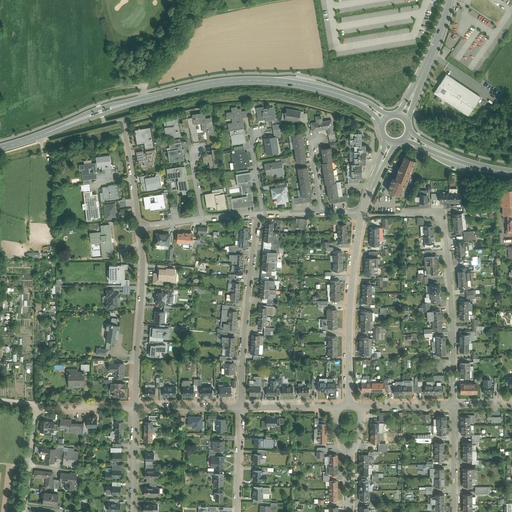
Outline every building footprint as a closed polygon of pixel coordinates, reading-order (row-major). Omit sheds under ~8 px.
[(446,74),(434,93),(468,116),(473,108),(472,107),(473,106),(474,107),(481,97),(446,74)] [(241,109),(237,109),(237,107),(233,108),(233,112),(228,113),(229,118),(232,117),(233,123),(230,124),(231,130),(244,128),(242,115),(244,114),(244,111),(241,112),(241,109)] [(273,107),(263,109),(263,107),(258,108),(260,120),(265,119),(266,121),(275,120),(273,107)] [(301,112),(286,110),(286,112),(285,112),(284,113),(286,113),(285,119),(299,122),(299,121),(300,114),(301,112)] [(204,113),(193,115),(193,118),(194,123),(202,122),(203,131),(208,131),(209,131),(209,130),(213,130),(211,118),(205,119),(204,113)] [(307,113),(300,114),(299,121),(302,122),(308,121),(307,113)] [(322,121),(321,117),(319,117),(319,116),(316,117),(317,122),(311,123),(312,127),(312,131),(328,129),(329,135),(333,134),(332,128),(333,128),(332,120),(322,121)] [(177,119),(166,121),(167,127),(165,127),(166,133),(169,133),(170,138),(180,136),(179,125),(178,125),(177,119)] [(150,127),(135,130),(137,145),(145,144),(152,142),(150,127)] [(231,130),(230,131),(231,135),(233,134),(234,140),(232,140),(233,145),(245,143),(244,137),(243,133),(244,133),(244,128),(231,130)] [(294,134),(292,134),(293,142),(303,140),(302,133),(300,133),(294,134)] [(274,137),(265,139),(266,146),(267,146),(268,154),(278,153),(275,137),(274,137)] [(303,140),(293,142),(294,149),(304,147),(303,140)] [(173,144),(169,144),(170,151),(168,151),(169,157),(172,156),(173,161),(184,160),(182,149),(181,143),(180,143),(173,144)] [(304,147),(294,149),(296,156),(305,154),(304,147)] [(331,147),(321,149),(322,156),(332,155),(331,147)] [(216,148),(212,149),(213,154),(204,156),(205,158),(204,158),(204,162),(210,161),(211,164),(210,164),(211,168),(219,166),(217,152),(216,148)] [(146,153),(143,153),(143,151),(136,152),(138,160),(139,159),(139,162),(141,162),(141,163),(144,163),(144,164),(143,164),(144,165),(144,166),(146,166),(147,166),(147,167),(150,166),(150,167),(153,166),(153,161),(154,161),(153,157),(154,157),(154,153),(155,153),(154,149),(153,149),(146,150),(145,151),(146,153)] [(245,153),(235,154),(232,154),(234,163),(234,164),(235,169),(250,166),(247,152),(245,153)] [(305,154),(296,156),(297,163),(299,162),(305,161),(307,161),(305,154)] [(332,155),(322,156),(323,163),(324,163),(332,162),(333,162),(332,155)] [(416,161),(404,156),(399,168),(398,168),(397,170),(398,171),(395,179),(406,184),(407,184),(416,161)] [(110,160),(96,162),(96,163),(97,167),(102,166),(103,172),(97,173),(98,178),(107,176),(107,179),(113,178),(113,172),(112,172),(110,160)] [(281,161),(267,163),(268,168),(266,169),(267,174),(277,172),(277,176),(283,175),(281,161)] [(332,162),(324,163),(323,163),(322,163),(323,170),(333,169),(332,162)] [(86,164),(81,164),(82,169),(84,169),(85,172),(83,172),(84,179),(83,179),(84,184),(89,184),(89,179),(90,178),(90,179),(98,178),(97,173),(97,167),(96,163),(91,163),(86,164)] [(185,167),(181,167),(167,169),(169,178),(178,176),(178,181),(178,182),(179,191),(189,189),(185,167)] [(300,168),(298,168),(299,176),(309,174),(307,167),(306,167),(300,168)] [(333,169),(323,170),(324,177),(334,176),(333,169)] [(237,175),(238,183),(241,182),(243,193),(246,193),(252,192),(253,192),(251,181),(252,180),(251,173),(248,173),(237,175)] [(309,174),(299,176),(300,182),(310,181),(309,174)] [(159,176),(146,178),(146,182),(142,183),(142,186),(143,186),(144,190),(161,187),(161,185),(161,184),(160,178),(159,176)] [(334,176),(324,177),(325,184),(326,184),(335,182),(334,176)] [(395,179),(393,178),(391,182),(390,183),(391,184),(390,186),(389,185),(389,187),(388,191),(401,196),(406,184),(395,179)] [(310,181),(300,182),(301,189),(311,188),(310,181)] [(335,182),(326,184),(327,191),(337,189),(336,182),(335,182)] [(102,187),(104,199),(116,198),(114,185),(108,186),(102,187)] [(278,188),(272,189),(273,196),(277,195),(278,202),(288,201),(285,187),(278,188)] [(311,188),(301,189),(302,197),(303,197),(305,196),(308,196),(311,195),(312,195),(311,188)] [(337,189),(327,191),(329,198),(330,198),(333,197),(335,197),(338,196),(337,189)] [(457,189),(449,189),(449,194),(449,202),(460,202),(460,198),(461,198),(461,196),(460,197),(460,193),(457,193),(457,189)] [(511,190),(510,190),(509,190),(502,191),(502,190),(501,190),(501,191),(501,196),(501,200),(501,201),(501,205),(501,206),(502,206),(503,206),(503,215),(511,214),(511,190)] [(90,191),(84,192),(85,203),(86,203),(87,209),(86,209),(87,221),(92,220),(92,217),(93,217),(93,218),(99,218),(98,206),(97,207),(97,201),(98,201),(97,194),(93,195),(93,196),(91,196),(90,191)] [(164,194),(157,195),(158,202),(151,203),(149,196),(144,197),(146,208),(151,207),(151,209),(165,207),(163,199),(169,198),(168,192),(164,193),(164,194)] [(213,194),(206,195),(207,206),(217,204),(218,209),(226,208),(224,194),(223,192),(217,193),(213,194)] [(232,199),(231,199),(233,207),(233,208),(242,206),(242,207),(254,205),(253,200),(252,192),(246,193),(247,194),(248,197),(242,198),(242,197),(232,199)] [(449,194),(440,194),(440,202),(449,202),(449,194)] [(104,205),(106,219),(114,218),(114,216),(117,216),(115,204),(104,205)] [(177,206),(170,207),(171,214),(179,213),(177,206)] [(461,214),(452,214),(453,223),(462,223),(461,214)] [(511,214),(503,215),(504,215),(507,215),(508,231),(511,231),(511,214)] [(307,220),(296,219),(295,230),(305,231),(307,220)] [(273,223),(265,223),(265,232),(273,233),(273,223)] [(462,223),(453,223),(454,232),(463,231),(462,223)] [(106,225),(101,226),(102,232),(90,233),(90,238),(91,238),(91,237),(92,237),(92,242),(101,241),(103,256),(107,255),(108,256),(113,256),(109,225),(107,225),(107,224),(106,224),(106,225)] [(347,233),(346,224),(338,224),(338,233),(347,233)] [(432,224),(427,224),(427,226),(424,226),(425,235),(433,234),(432,226),(432,224)] [(244,225),(244,227),(240,227),(240,230),(235,230),(235,236),(240,237),(248,237),(249,228),(247,227),(247,225),(244,225)] [(379,237),(379,228),(370,228),(370,237),(379,237)] [(273,233),(265,232),(264,241),(271,242),(271,243),(278,244),(279,233),(273,233)] [(170,234),(156,233),(156,237),(155,237),(155,240),(156,240),(155,244),(169,245),(170,234)] [(193,234),(183,233),(182,241),(192,242),(193,242),(193,240),(193,234)] [(347,233),(338,233),(338,242),(347,242),(347,233)] [(433,234),(425,235),(425,244),(434,243),(433,234)] [(248,237),(240,237),(239,246),(247,247),(248,237)] [(379,237),(370,237),(370,245),(379,245),(379,237)] [(464,241),(460,242),(459,240),(455,240),(455,242),(456,251),(465,250),(469,250),(468,242),(464,242),(464,241)] [(465,250),(456,251),(457,260),(466,259),(465,250)] [(271,252),(263,251),(263,260),(277,261),(277,252),(271,252)] [(342,252),(333,252),(333,255),(334,255),(334,261),(342,261),(342,252)] [(236,254),(231,254),(231,255),(231,259),(230,259),(230,260),(232,260),(232,263),(235,264),(243,264),(244,255),(236,254)] [(432,255),(428,255),(428,257),(425,257),(425,265),(428,265),(429,265),(437,265),(436,254),(432,255)] [(378,257),(369,258),(369,256),(365,256),(365,258),(365,266),(378,266),(378,257)] [(277,261),(263,260),(262,270),(266,270),(270,270),(271,270),(276,271),(277,261)] [(342,261),(334,261),(334,267),(333,267),(333,271),(342,271),(342,261)] [(243,264),(235,264),(234,273),(238,273),(238,275),(241,275),(241,274),(243,274),(243,264)] [(118,265),(109,265),(109,280),(118,280),(118,276),(120,276),(119,268),(118,268),(118,265)] [(175,269),(167,268),(167,265),(158,265),(158,270),(160,270),(159,274),(154,273),(153,283),(163,284),(163,280),(174,281),(175,269)] [(425,265),(424,266),(425,274),(429,274),(438,273),(437,265),(429,265),(428,265),(425,265)] [(378,266),(365,266),(365,275),(374,275),(374,271),(378,271),(378,266)] [(466,268),(460,269),(460,271),(458,271),(458,280),(467,279),(472,279),(472,273),(467,273),(466,268)] [(269,280),(261,279),(261,288),(268,289),(276,290),(276,288),(276,287),(276,285),(274,285),(274,280),(273,280),(273,279),(269,278),(269,280)] [(50,293),(60,293),(60,286),(59,286),(59,279),(55,279),(55,285),(52,285),(52,287),(50,287),(50,293)] [(467,279),(458,280),(459,289),(468,288),(467,279)] [(339,280),(330,280),(330,284),(331,284),(331,290),(339,290),(339,280)] [(236,283),(232,282),(232,283),(232,291),(239,292),(240,283),(236,283)] [(437,282),(434,282),(434,284),(430,284),(431,293),(439,293),(439,284),(438,284),(437,282)] [(371,285),(363,285),(363,294),(371,294),(371,285)] [(113,290),(107,290),(107,296),(109,296),(109,302),(107,302),(107,308),(113,308),(113,306),(119,306),(119,301),(120,301),(120,296),(119,296),(118,293),(123,293),(123,288),(113,289),(113,290)] [(268,289),(261,288),(260,298),(262,298),(267,298),(267,299),(273,300),(275,300),(276,294),(276,290),(268,289)] [(160,291),(157,290),(157,291),(156,294),(157,294),(156,295),(155,295),(155,299),(156,299),(156,300),(156,303),(167,304),(167,303),(168,303),(173,303),(173,295),(168,295),(168,292),(168,291),(160,291)] [(339,290),(331,290),(331,296),(330,296),(330,300),(335,300),(335,301),(338,301),(338,300),(340,300),(339,290)] [(239,292),(232,291),(231,295),(227,294),(226,300),(231,300),(231,301),(234,301),(233,303),(234,303),(237,303),(237,301),(239,301),(239,292)] [(439,293),(431,293),(431,297),(425,297),(425,302),(431,302),(440,302),(439,293)] [(371,294),(363,294),(363,303),(371,303),(371,294)] [(468,301),(460,301),(460,310),(468,310),(472,310),(472,303),(468,303),(468,301)] [(267,306),(260,305),(260,306),(261,306),(261,307),(259,307),(259,316),(266,317),(267,314),(273,314),(273,307),(272,307),(267,307),(267,306)] [(337,309),(328,309),(328,313),(329,313),(329,319),(337,319),(337,309)] [(439,309),(436,309),(436,311),(432,311),(432,320),(441,319),(440,311),(439,311),(439,309)] [(235,310),(229,310),(222,310),(221,319),(225,319),(236,320),(237,311),(235,310)] [(369,312),(370,311),(366,311),(366,310),(361,310),(361,311),(361,320),(369,320),(374,320),(374,312),(369,312)] [(468,310),(460,310),(460,319),(468,319),(474,319),(474,314),(468,314),(468,310)] [(161,312),(156,311),(155,321),(164,322),(165,312),(161,312)] [(259,316),(258,316),(258,326),(266,326),(270,326),(270,321),(266,321),(266,317),(259,316)] [(236,320),(225,319),(224,328),(228,328),(228,329),(231,329),(231,330),(233,330),(233,329),(236,329),(236,320)] [(329,319),(323,319),(323,328),(337,328),(337,319),(329,319)] [(432,320),(433,329),(442,328),(441,319),(432,320)] [(369,320),(361,320),(361,329),(370,329),(369,320)] [(119,326),(107,324),(106,330),(109,331),(108,336),(110,337),(110,341),(117,342),(119,326)] [(159,328),(153,327),(153,331),(150,331),(150,335),(152,335),(152,336),(157,337),(168,338),(169,329),(165,328),(159,328)] [(231,337),(227,337),(228,333),(220,333),(217,332),(217,336),(223,337),(222,341),(227,341),(226,346),(234,347),(235,338),(233,337),(233,336),(231,336),(231,337)] [(258,334),(253,334),(253,335),(252,335),(251,344),(259,345),(260,335),(258,335),(258,334)] [(468,339),(468,334),(461,334),(460,334),(460,342),(468,342),(468,339)] [(444,335),(440,335),(441,337),(435,337),(435,341),(436,340),(437,346),(445,346),(445,337),(444,337),(444,335)] [(368,339),(368,337),(364,337),(364,336),(360,336),(360,337),(359,337),(360,346),(372,346),(371,339),(368,339)] [(337,337),(328,337),(328,340),(329,340),(329,346),(337,346),(337,337)] [(156,345),(158,345),(158,341),(157,341),(149,340),(149,350),(150,350),(151,345),(156,346),(156,345)] [(468,342),(460,342),(460,351),(468,351),(468,342)] [(251,344),(251,354),(259,354),(259,345),(251,344)] [(156,346),(151,345),(150,350),(150,355),(155,355),(156,351),(162,351),(166,351),(166,346),(158,345),(156,345),(156,346)] [(234,347),(226,346),(226,355),(233,356),(234,347)] [(337,346),(329,346),(329,352),(328,352),(328,356),(337,356),(337,346)] [(372,346),(360,346),(360,355),(368,355),(372,355),(372,353),(372,346)] [(445,346),(437,346),(432,346),(432,351),(437,351),(437,354),(437,355),(440,355),(440,356),(442,356),(442,355),(445,354),(445,346)] [(232,363),(226,363),(226,367),(225,367),(225,374),(234,374),(234,363),(232,363)] [(118,364),(113,364),(113,370),(114,371),(115,371),(115,377),(123,377),(123,369),(124,369),(124,366),(123,366),(123,364),(118,364)] [(83,373),(78,373),(78,370),(69,370),(69,381),(72,381),(72,385),(84,385),(84,372),(83,372),(83,373)] [(256,386),(250,386),(250,395),(261,395),(261,387),(261,377),(254,377),(254,380),(254,381),(254,384),(256,384),(256,386)] [(367,379),(367,382),(362,382),(362,391),(370,391),(370,382),(371,382),(371,379),(367,379)] [(491,380),(484,380),(484,384),(484,394),(488,394),(488,393),(494,393),(493,388),(495,388),(495,387),(495,384),(493,384),(491,384),(491,380)] [(190,386),(190,381),(183,381),(182,383),(182,385),(183,386),(183,396),(194,396),(193,386),(190,386)] [(413,393),(413,381),(403,381),(403,382),(403,394),(412,394),(412,393),(413,393)] [(318,386),(316,386),(316,388),(318,388),(318,391),(327,391),(327,382),(318,382),(318,386)] [(333,382),(327,382),(327,391),(336,391),(336,382),(333,382)] [(371,382),(370,382),(370,391),(379,391),(384,391),(384,390),(384,382),(379,382),(371,382)] [(395,386),(391,386),(392,392),(394,392),(394,394),(403,394),(403,382),(395,382),(395,386)] [(439,382),(433,382),(433,386),(433,394),(442,394),(442,391),(444,391),(444,385),(441,386),(441,382),(439,382)] [(124,384),(111,384),(111,388),(110,388),(110,390),(111,390),(111,391),(114,391),(114,396),(124,396),(124,384)] [(288,384),(283,384),(283,388),(283,395),(293,395),(293,387),(288,387),(288,384)] [(475,384),(461,384),(461,394),(477,394),(477,384),(475,384)] [(276,395),(276,386),(267,386),(267,395),(276,395)] [(309,395),(309,386),(299,387),(299,393),(299,395),(309,395)] [(433,386),(424,386),(424,394),(433,394),(433,386)] [(155,388),(145,387),(145,396),(155,396),(155,388)] [(176,387),(163,387),(163,391),(164,396),(176,396),(176,387)] [(212,396),(212,387),(202,387),(202,391),(200,391),(200,395),(202,395),(202,396),(212,396)] [(231,387),(220,387),(220,396),(231,396),(231,387)] [(446,416),(437,416),(437,419),(433,419),(433,425),(446,425),(446,416)] [(466,416),(461,416),(461,425),(470,425),(470,423),(470,416),(466,416)] [(97,417),(87,417),(87,427),(96,427),(97,417)] [(197,417),(189,417),(189,421),(188,422),(188,424),(188,426),(195,426),(195,428),(202,428),(202,422),(202,417),(197,417)] [(277,417),(266,417),(266,421),(262,421),(262,428),(267,427),(267,425),(273,425),(273,426),(275,426),(275,431),(280,431),(280,425),(277,426),(277,417)] [(72,420),(61,419),(60,427),(67,428),(66,432),(74,433),(74,431),(77,431),(78,424),(71,423),(72,420)] [(225,420),(217,420),(217,431),(225,431),(225,420)] [(48,421),(41,421),(40,432),(47,432),(48,431),(53,432),(54,424),(54,422),(48,422),(48,421)] [(124,422),(116,421),(116,431),(124,431),(124,422)] [(325,421),(319,421),(319,423),(318,423),(318,424),(318,428),(315,428),(315,433),(318,433),(326,433),(327,423),(325,423),(325,421)] [(383,423),(376,423),(376,421),(371,421),(371,423),(371,433),(383,433),(383,423)] [(152,422),(145,422),(144,431),(152,432),(157,432),(157,427),(152,427),(152,422)] [(446,425),(433,425),(434,435),(437,435),(437,434),(446,434),(446,425)] [(470,425),(461,425),(461,434),(470,434),(470,425)] [(124,431),(116,431),(115,441),(123,441),(124,431)] [(326,433),(318,433),(318,442),(321,442),(321,444),(324,444),(324,442),(326,442),(326,433)] [(383,433),(371,433),(371,442),(373,442),(373,444),(376,444),(376,442),(379,442),(379,439),(383,439),(383,433)] [(219,438),(219,440),(213,440),(213,450),(217,450),(224,450),(225,441),(222,441),(222,438),(220,438),(219,438)] [(444,442),(435,442),(435,451),(444,451),(444,442)] [(472,442),(463,442),(463,451),(476,451),(476,444),(472,444),(472,442)] [(55,449),(42,448),(42,450),(41,450),(41,452),(41,454),(46,455),(45,461),(40,461),(45,462),(54,463),(55,456),(55,449)] [(74,449),(68,448),(67,451),(64,450),(64,459),(63,464),(77,466),(78,452),(74,451),(74,449)] [(444,451),(435,451),(435,460),(444,460),(444,451)] [(476,451),(463,451),(463,460),(472,460),(472,458),(476,458),(476,451)] [(257,454),(254,454),(254,462),(265,463),(265,458),(262,458),(262,456),(262,455),(257,454)] [(337,455),(329,455),(329,464),(337,464),(337,455)] [(368,455),(360,455),(360,465),(372,465),(374,464),(374,460),(372,460),(372,456),(368,456),(368,455)] [(217,457),(214,457),(212,457),(211,468),(224,468),(224,466),(224,464),(224,457),(217,457)] [(329,464),(326,464),(326,474),(329,474),(337,474),(337,464),(329,464)] [(372,465),(360,465),(360,474),(368,474),(368,468),(372,468),(372,465)] [(444,468),(435,468),(435,477),(444,477),(444,468)] [(475,468),(463,468),(463,477),(472,477),(475,477),(475,469),(475,468)] [(121,470),(113,469),(113,473),(106,472),(106,478),(111,478),(111,477),(121,477),(121,469),(121,470)] [(53,473),(35,470),(35,476),(47,478),(46,487),(51,488),(52,479),(53,473)] [(262,471),(254,471),(253,480),(262,480),(266,480),(267,475),(262,475),(262,471)] [(73,475),(60,473),(60,481),(69,482),(68,489),(73,490),(74,483),(76,483),(77,474),(73,473),(73,475)] [(223,474),(214,474),(214,486),(223,486),(223,474)] [(444,477),(435,477),(435,486),(444,486),(444,477)] [(472,477),(463,477),(463,486),(472,486),(472,477)] [(365,481),(365,479),(361,480),(361,481),(360,481),(360,490),(368,490),(368,481),(365,481)] [(329,481),(329,490),(337,490),(337,481),(329,481)] [(121,486),(112,486),(107,486),(106,493),(112,494),(120,494),(121,486)] [(159,488),(145,487),(144,495),(158,495),(159,488)] [(262,487),(254,487),(254,494),(253,494),(253,498),(263,498),(263,494),(262,494),(262,487)] [(337,490),(329,490),(329,500),(338,500),(338,491),(337,490)] [(368,490),(360,490),(360,500),(362,500),(362,501),(365,501),(365,500),(368,500),(368,490)] [(46,493),(45,493),(43,503),(54,505),(57,505),(58,494),(46,493)] [(444,494),(435,494),(435,497),(432,497),(432,503),(444,503),(444,494)] [(472,494),(463,494),(463,503),(472,503),(472,494)] [(118,503),(111,503),(110,503),(109,503),(108,511),(120,511),(120,503),(118,503)] [(265,506),(261,506),(260,506),(260,511),(265,511),(266,511),(276,511),(277,503),(271,503),(271,506),(265,506)] [(444,511),(444,503),(432,503),(432,510),(435,510),(435,511),(444,511)] [(471,511),(472,503),(463,503),(462,511),(471,511)]
